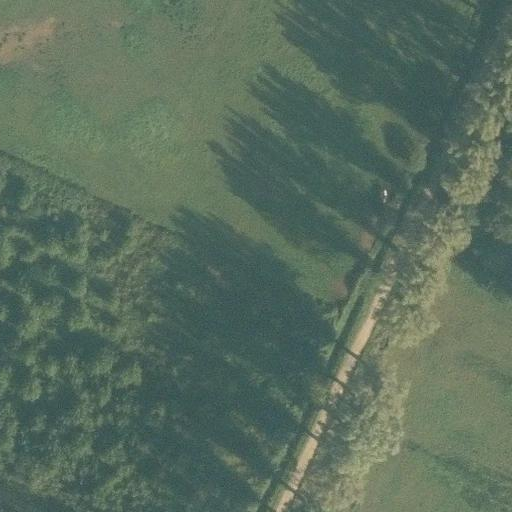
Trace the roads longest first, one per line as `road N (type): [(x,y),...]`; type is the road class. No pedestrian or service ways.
road 1 (track): [(288,511),(420,238)]
road 2 (track): [(420,238),(511,35)]
